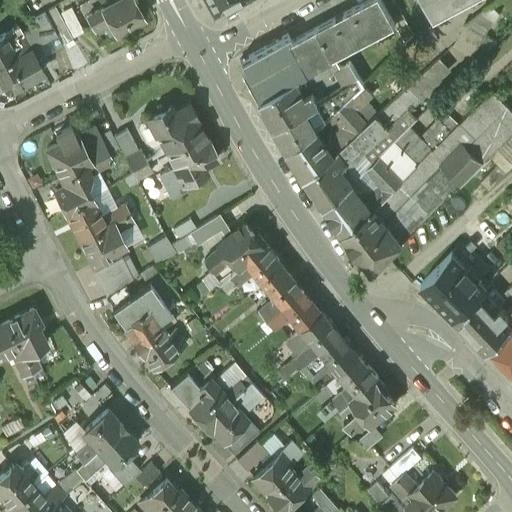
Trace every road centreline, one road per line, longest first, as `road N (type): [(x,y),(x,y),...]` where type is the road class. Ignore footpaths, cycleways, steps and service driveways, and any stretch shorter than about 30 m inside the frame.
road 1 (residential): [(246,511),(118,371),(47,254)]
road 2 (secondary): [(383,333),(282,198),(203,62)]
road 3 (residential): [(0,124),(187,32)]
road 4 (secondary): [(511,481),(383,333)]
road 5 (residential): [(511,409),(456,348),(418,329),(383,333)]
road 6 (residential): [(203,62),(318,0)]
